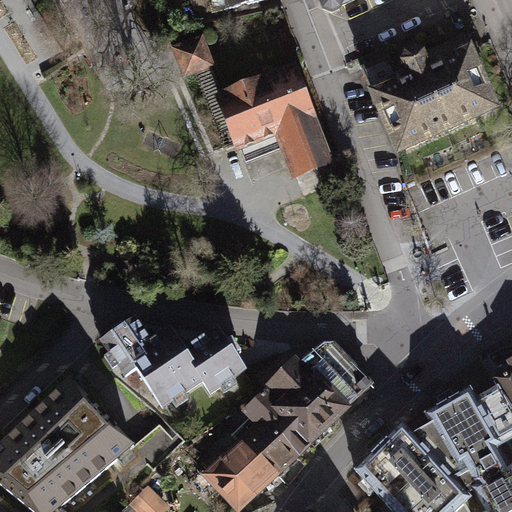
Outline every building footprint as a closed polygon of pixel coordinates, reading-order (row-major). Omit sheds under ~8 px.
[(281,0),(223,0),(225,12),(282,1),(281,0)] [(340,10),(361,0),(325,0),(332,13),(340,10)] [(204,39),(174,50),(185,81),(215,70),(204,39)] [(389,54),(360,67),(375,100),(395,144),(398,152),(402,151),(495,109),(469,51),(429,69),(422,54),(403,63),(409,78),(401,82),(389,54)] [(303,61),(222,89),(240,141),(290,124),(305,167),(330,159),(315,115),(321,113),(303,61)] [(223,414),(256,389),(221,343),(191,366),(172,341),(135,369),(174,421),(208,396),(223,414)] [(242,511),(246,511),(381,383),(342,343),(327,358),(317,348),(249,414),(259,424),(206,474),(242,511)] [(511,348),(504,349),(488,357),(500,380),(494,384),(499,391),(511,410),(511,348)] [(4,468),(44,511),(90,511),(150,459),(145,454),(88,391),(46,430),(4,468)] [(471,392),(425,418),(432,429),(474,496),(482,511),(511,511),(511,469),(509,471),(499,453),(511,445),(511,410),(499,391),(477,403),(471,392)] [(145,454),(150,459),(165,475),(192,450),(173,429),(145,454)] [(402,429),(352,475),(386,511),(463,511),(472,504),(469,500),(474,496),(432,429),(413,440),(402,429)]
